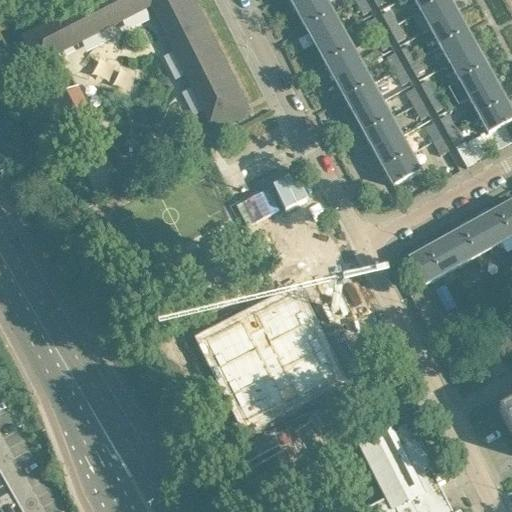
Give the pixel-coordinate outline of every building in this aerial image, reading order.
[(150,8),(214,133),(250,115),(248,111),(245,106),(191,0),(76,0),(63,7),(54,12),(48,15),(45,17),(49,25),(22,39),(36,66),(150,8)] [(288,0),(296,13),(319,0),(288,0)] [(319,0),(296,13),(305,31),(332,16),(323,0),(319,0)] [(362,17),(370,12),(363,0),(360,0),(355,3),(362,17)] [(385,5),(382,0),(372,0),(378,9),(385,5)] [(412,0),(420,13),(444,0),(412,0)] [(430,31),(457,16),(447,0),(444,0),(420,13),(430,31)] [(382,16),(389,30),(397,26),(389,12),(382,16)] [(342,34),(332,16),(305,31),(315,48),(342,34)] [(440,49),(466,34),(457,16),(430,31),(440,49)] [(374,38),(382,34),(374,20),(367,24),(374,38)] [(405,40),(397,26),(389,30),(397,44),(405,40)] [(315,48),(325,66),(351,51),(342,34),(315,48)] [(382,52),(390,47),(382,34),(374,38),(382,52)] [(449,66),(476,51),(466,34),(440,49),(449,66)] [(401,51),(409,66),(417,61),(409,47),(401,51)] [(0,78),(0,79),(9,74),(18,69),(7,48),(0,52),(0,78)] [(325,66),(335,83),(361,69),(351,51),(325,66)] [(361,60),(365,67),(381,58),(377,51),(361,60)] [(459,84),(486,69),(476,51),(449,66),(459,84)] [(394,74),(402,69),(394,55),(386,59),(394,74)] [(424,75),(417,61),(409,66),(416,79),(424,75)] [(335,83),(344,101),(371,86),(361,69),(335,83)] [(401,87),(409,83),(402,69),(394,74),(401,87)] [(459,84),(450,89),(460,106),(469,101),(495,86),(486,69),(459,84)] [(420,87),(428,101),(436,96),(428,82),(420,87)] [(344,101),(354,119),(381,104),(371,86),(344,101)] [(478,119),(505,104),(495,86),(469,101),(478,119)] [(77,89),(56,100),(74,137),(96,126),(77,89)] [(413,109),(421,104),(413,90),(405,94),(413,109)] [(444,110),(436,96),(428,101),(436,114),(444,110)] [(354,119),(364,136),(390,121),(381,104),(354,119)] [(421,122),(429,118),(421,104),(413,109),(421,122)] [(478,119),(488,136),(504,127),(511,122),(511,116),(505,104),(478,119)] [(440,122),(448,136),(455,131),(448,118),(440,122)] [(364,136),(373,154),(400,139),(390,121),(364,136)] [(425,129),(433,144),(441,139),(433,125),(425,129)] [(463,145),(455,131),(448,136),(455,149),(463,145)] [(373,154),(383,171),(410,156),(400,139),(373,154)] [(448,153),(441,139),(433,144),(440,157),(448,153)] [(410,156),(383,171),(393,189),(420,174),(410,156)] [(164,217),(151,223),(160,243),(209,221),(200,201),(188,206),(185,198),(160,209),(164,217)] [(511,204),(496,213),(511,239),(511,238),(511,204)] [(511,239),(496,213),(479,223),(493,249),(511,239)] [(493,249),(479,223),(461,233),(476,259),(493,249)] [(476,259),(461,233),(443,242),(458,269),(476,259)] [(458,269),(443,242),(426,252),(441,279),(458,269)] [(441,279),(426,252),(408,262),(414,272),(423,289),(441,279)] [(511,294),(509,289),(496,296),(501,304),(511,297),(511,294)] [(483,304),(487,312),(501,304),(496,296),(483,304)] [(293,299),(205,344),(247,427),(336,382),(293,299)] [(474,309),(461,316),(465,324),(479,316),(474,309)] [(448,324),(428,335),(432,342),(452,331),(465,324),(461,316),(448,323),(448,324)] [(511,402),(500,410),(500,411),(498,412),(498,413),(505,425),(511,437),(511,402)] [(252,435),(265,466),(321,442),(308,411),(252,435)] [(451,511),(438,487),(445,484),(437,468),(430,471),(419,441),(422,439),(414,423),(397,431),(399,434),(394,437),(387,423),(354,440),(386,500),(363,511),(451,511)] [(329,482),(339,503),(352,497),(341,476),(329,482)] [(0,511),(13,504),(2,485),(0,486),(0,511)]
